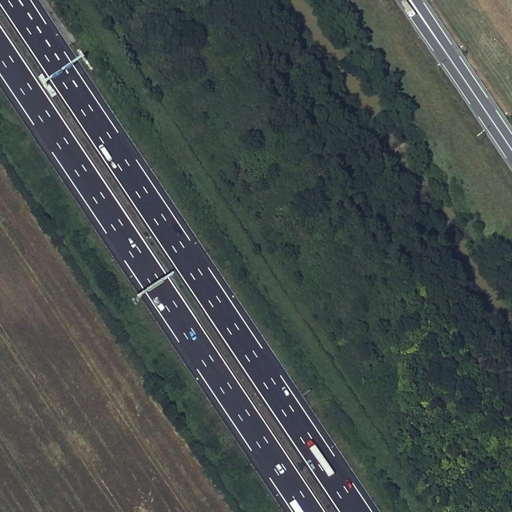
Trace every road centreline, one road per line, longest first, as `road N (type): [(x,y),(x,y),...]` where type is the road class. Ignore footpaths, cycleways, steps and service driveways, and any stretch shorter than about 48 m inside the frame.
road 1 (motorway): [(355,511),(13,0)]
road 2 (motorway): [(0,49),(308,511)]
